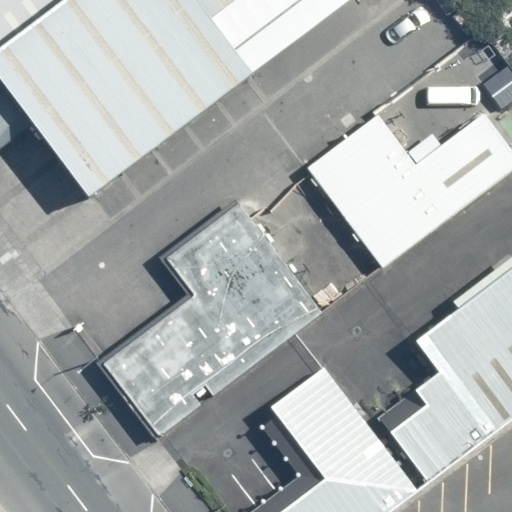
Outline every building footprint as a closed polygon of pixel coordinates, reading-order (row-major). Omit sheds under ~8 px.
[(0,0),(0,20),(26,0),(0,0)] [(196,0),(27,0),(0,21),(0,112),(60,189),(222,64),(181,12),(196,0)] [(353,254),(487,150),(448,100),(383,150),(344,100),(275,154),(353,254)] [(193,295),(100,365),(155,437),(320,312),(237,204),(165,259),(193,295)] [(397,474),(511,385),(511,232),(381,334),(409,371),(351,416),(397,474)] [(333,511),(383,474),(292,356),(237,399),(293,471),(239,511),(333,511)]
